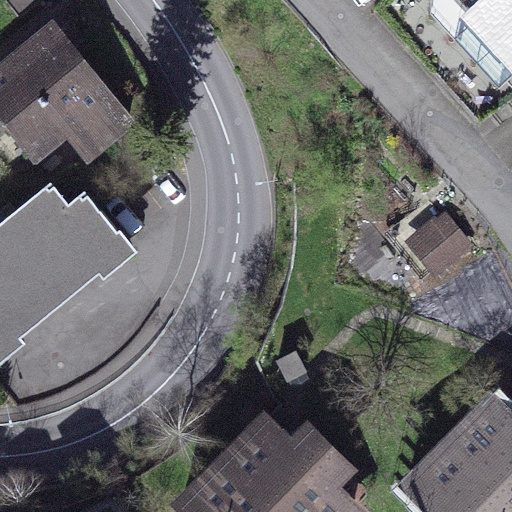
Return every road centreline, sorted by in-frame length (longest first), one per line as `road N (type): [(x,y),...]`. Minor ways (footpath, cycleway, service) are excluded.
road 1 (residential): [(0,457),(55,448),(144,404),(204,333),(224,295),(241,203),(234,164),(221,117),(156,0)]
road 2 (residential): [(511,207),(308,0)]
